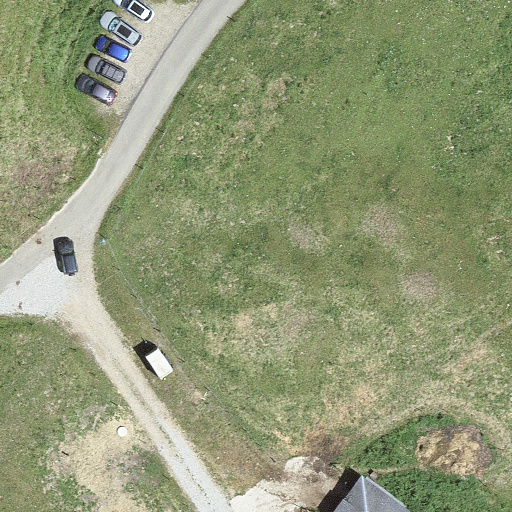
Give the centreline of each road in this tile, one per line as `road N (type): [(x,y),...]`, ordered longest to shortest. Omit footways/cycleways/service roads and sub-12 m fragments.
road 1 (track): [(213,511),(38,249)]
road 2 (track): [(223,0),(104,182),(38,249)]
